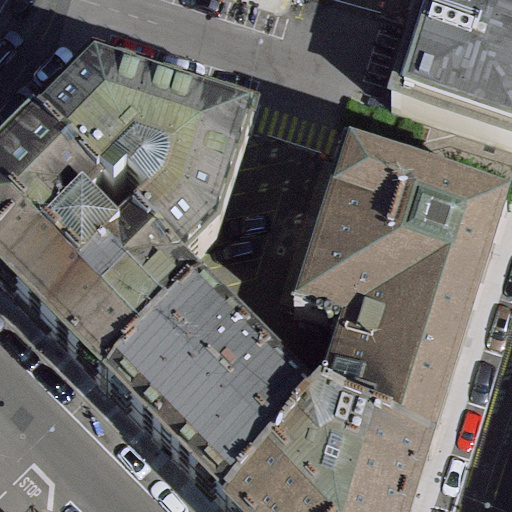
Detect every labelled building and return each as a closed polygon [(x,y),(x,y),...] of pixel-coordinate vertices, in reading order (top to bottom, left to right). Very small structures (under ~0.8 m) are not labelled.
[(511,0),(431,0),(393,120),(511,157),(511,0)] [(95,84),(37,139),(99,201),(105,206),(111,201),(127,215),(133,209),(149,225),(134,238),(178,284),(218,244),(253,135),(95,84)] [(0,292),(107,400),(197,302),(178,284),(134,238),(118,255),(81,218),(99,201),(37,139),(0,174),(0,292)] [(322,425),(438,461),(511,222),(511,217),(349,167),(298,324),(346,341),(322,425)] [(219,511),(235,511),(322,425),(197,302),(107,400),(219,511)] [(422,511),(438,461),(322,425),(235,511),(422,511)]
